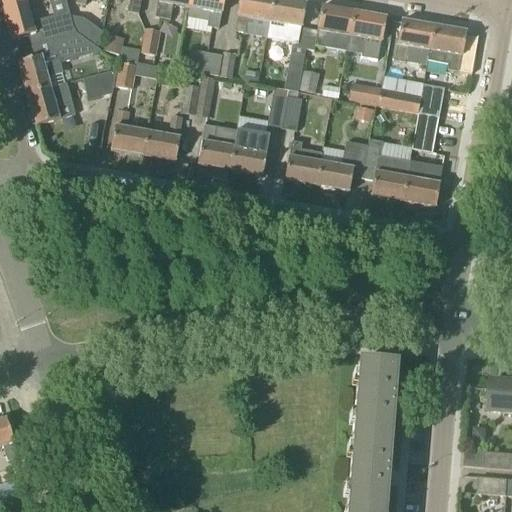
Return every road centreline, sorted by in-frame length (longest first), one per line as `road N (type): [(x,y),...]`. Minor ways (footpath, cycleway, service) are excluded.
road 1 (residential): [(457,221),(25,164)]
road 2 (tertiary): [(46,358),(234,311),(360,306),(441,315)]
road 3 (residential): [(457,221),(493,12)]
road 4 (residential): [(427,511),(441,315)]
road 5 (residential): [(85,511),(46,358)]
road 6 (residential): [(46,358),(0,236)]
